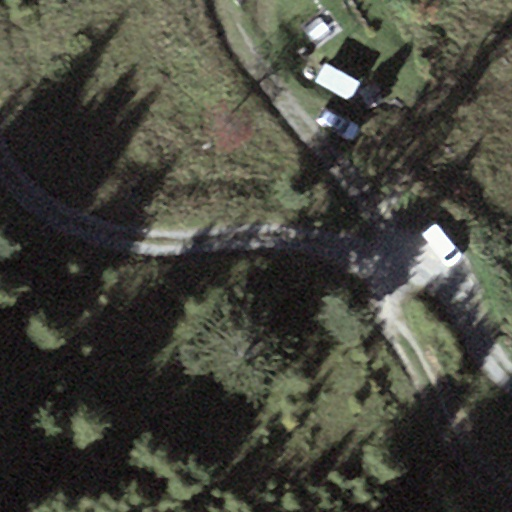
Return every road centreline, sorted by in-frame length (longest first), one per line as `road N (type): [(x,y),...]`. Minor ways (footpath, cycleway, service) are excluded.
road 1 (track): [(0,149),(136,192),(292,198),(396,246)]
road 2 (track): [(511,377),(474,334),(430,259),(396,246)]
